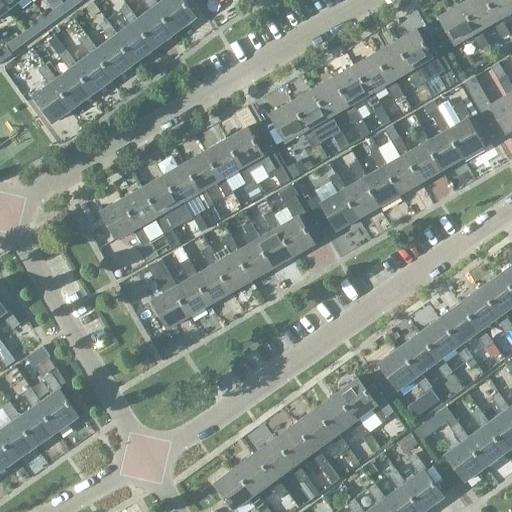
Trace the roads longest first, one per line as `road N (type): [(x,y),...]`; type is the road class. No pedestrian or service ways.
road 1 (residential): [(150,457),(511,213)]
road 2 (residential): [(3,210),(370,0)]
road 3 (residential): [(150,457),(3,210)]
